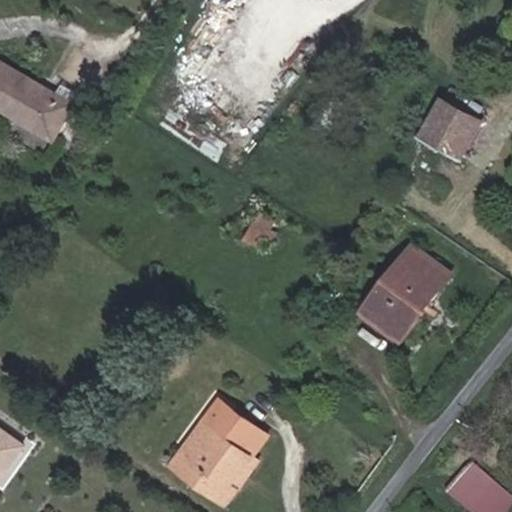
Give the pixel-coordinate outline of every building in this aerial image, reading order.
[(0,106),(55,139),(77,104),(0,59),(0,106)] [(426,134),(463,154),(481,120),(444,100),(426,134)] [(263,241),(271,229),(275,220),(260,212),(247,238),(261,244),(263,241)] [(263,241),(271,245),(278,233),(271,229),(263,241)] [(425,295),(429,297),(450,269),(415,245),(372,307),(402,328),(425,295)] [(402,328),(406,330),(429,297),(425,295),(402,328)] [(393,338),(402,328),(372,307),(364,317),(393,338)] [(238,489),(232,484),(271,435),(222,398),(203,422),(214,429),(191,457),(182,450),(173,463),(227,503),(238,489)] [(0,486),(33,437),(0,415),(0,486)] [(476,511),(508,511),(511,508),(511,490),(478,461),(452,491),(476,511)]
